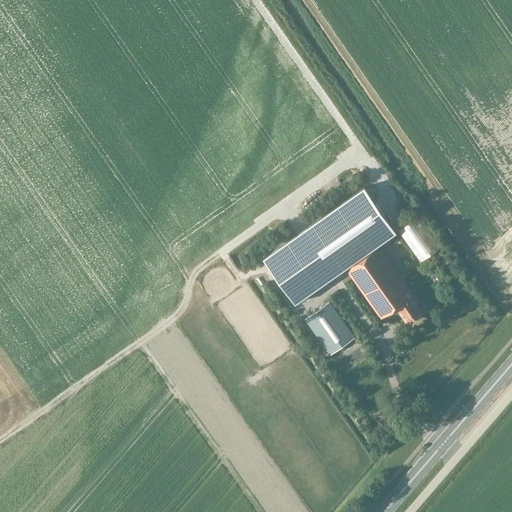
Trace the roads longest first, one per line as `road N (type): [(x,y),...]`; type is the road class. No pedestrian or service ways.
road 1 (primary): [(384,511),(511,364)]
road 2 (unclassified): [(410,511),(511,394)]
